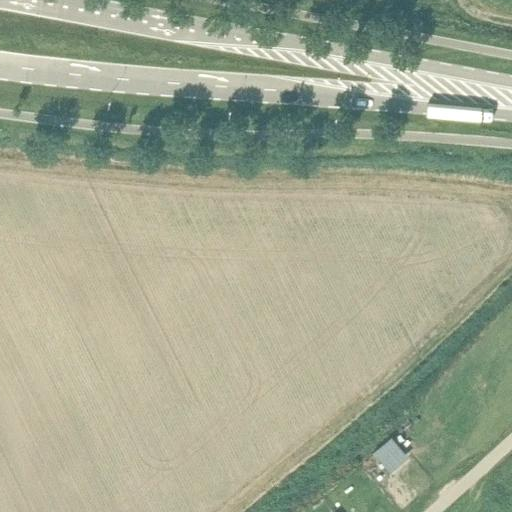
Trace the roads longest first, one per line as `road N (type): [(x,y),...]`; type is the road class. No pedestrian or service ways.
road 1 (primary): [(0,61),(291,94),(511,99)]
road 2 (primary): [(511,98),(277,39),(49,0)]
